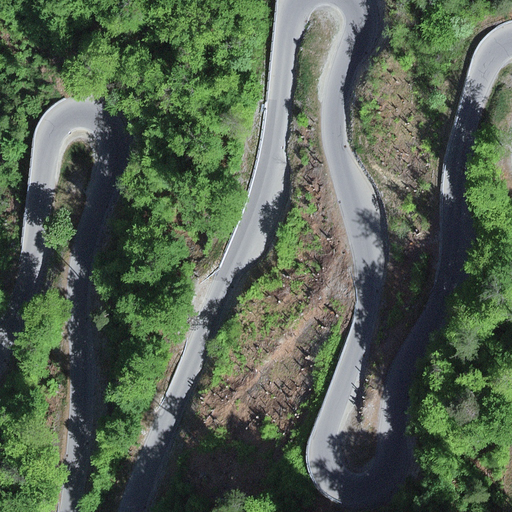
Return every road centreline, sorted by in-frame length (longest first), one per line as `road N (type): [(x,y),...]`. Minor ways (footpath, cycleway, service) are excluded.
road 1 (unclassified): [(511,40),(490,53),(478,78),(454,177),(450,279),(403,372),(389,469),(382,481),(353,491),(330,479),(321,448),(371,291),(334,133),(334,97),(360,24),(347,0)]
road 2 (unclassified): [(69,511),(86,392),(79,271),(109,166),(110,133),(101,121),(73,115),(50,137),(33,253),(0,345)]
road 3 (unclassified): [(299,0),(260,201),(132,511)]
